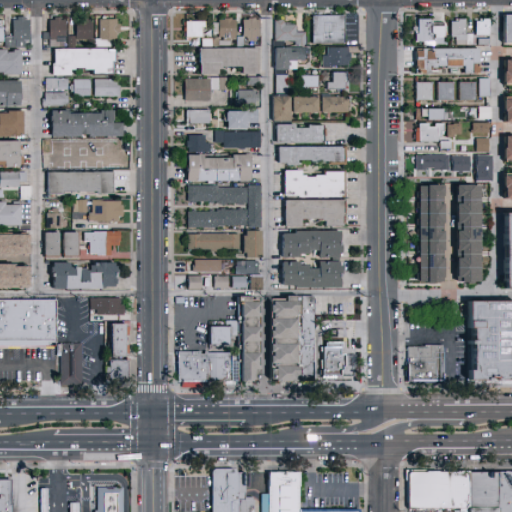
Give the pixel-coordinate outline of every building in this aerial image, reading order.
[(511,41),(511,13),(499,14),(500,41),(511,41)] [(311,41),(341,42),(342,14),(311,14),(311,41)] [(26,16),(9,16),(9,37),(7,37),(6,46),(25,47),(26,16)] [(63,17),(46,17),(46,30),(41,30),(41,41),(62,42),(63,17)] [(115,17),(96,18),(97,38),(116,38),(115,17)] [(257,35),(258,17),(241,17),(240,35),(257,35)] [(429,17),(415,18),(415,38),(441,38),(441,24),(429,24),(429,17)] [(90,38),(90,18),(73,18),(73,38),(90,38)] [(293,40),(293,44),(303,45),(303,31),(294,30),(294,23),(282,23),(282,18),(272,18),(272,39),(293,40)] [(448,36),(454,36),(454,42),(464,42),(464,19),(448,18),(448,36)] [(473,34),(487,34),(487,18),(473,19),(473,34)] [(183,20),(183,36),(201,36),(201,20),(183,20)] [(302,46),(271,45),(271,68),(293,68),(293,59),(302,59),(302,46)] [(255,46),(196,47),(196,73),(216,73),(216,65),(238,65),(238,73),(255,72),(255,46)] [(347,46),(323,46),(322,66),(347,67),(347,46)] [(49,48),(49,71),(88,70),(88,72),(110,72),(110,47),(49,48)] [(476,72),(477,48),(413,47),(413,70),(427,71),(427,65),(461,65),(461,72),(476,72)] [(0,48),(0,71),(17,71),(17,48),(0,48)] [(511,58),(500,59),(500,81),(511,81),(511,58)] [(325,87),(345,88),(346,71),(331,71),(331,81),(326,81),(325,87)] [(316,86),(315,74),(298,74),(299,86),(316,86)] [(65,77),(43,77),(44,89),(65,89),(65,77)] [(208,78),(182,77),(181,99),(207,99),(208,78)] [(87,95),(87,78),(71,78),(70,94),(87,95)] [(92,95),(116,95),(116,78),(92,78),(92,95)] [(477,96),(488,96),(488,78),(477,78),(477,96)] [(16,79),(0,79),(0,103),(16,103),(16,79)] [(430,99),(430,81),(414,81),(414,99),(430,99)] [(452,81),(436,81),(436,99),(452,99),(452,81)] [(474,81),(458,81),(457,98),(474,99),(474,81)] [(234,89),(234,103),(257,104),(257,89),(234,89)] [(65,91),(42,91),(41,104),(64,105),(65,91)] [(270,95),(269,120),(287,120),(288,95),(270,95)] [(320,111),(346,112),(346,96),(320,95),(320,111)] [(318,96),(292,96),(292,111),(317,112),(318,96)] [(511,97),(499,98),(500,123),(511,122),(511,97)] [(242,122),(255,122),(255,108),(243,107),(242,122)] [(439,118),(439,108),(417,107),(417,117),(439,118)] [(206,122),(206,108),(183,109),(183,122),(206,122)] [(0,135),(19,135),(20,110),(0,109),(0,135)] [(46,135),(119,135),(118,121),(109,122),(109,110),(46,111),(46,135)] [(242,110),(222,110),(222,127),(241,127),(242,110)] [(487,135),(487,122),(470,122),(470,134),(487,135)] [(441,139),(441,123),(417,123),(416,139),(441,139)] [(272,125),(273,142),(320,141),(319,124),(272,125)] [(259,146),(259,130),(213,130),(212,145),(259,146)] [(205,151),(205,134),(185,134),(185,151),(205,151)] [(500,158),(511,158),(511,135),(499,135),(500,158)] [(486,151),(487,137),(474,137),(473,150),(486,151)] [(0,139),(0,164),(16,165),(16,139),(0,139)] [(92,162),(117,162),(117,139),(86,139),(87,154),(92,154),(92,162)] [(342,161),(342,145),(275,145),(274,163),(294,163),(294,160),(342,161)] [(447,168),(447,153),(413,154),(414,169),(447,168)] [(182,179),(246,180),(246,155),(183,154),(182,179)] [(450,154),(450,171),(468,170),(468,154),(450,154)] [(489,154),(473,154),(473,180),(489,180),(489,154)] [(280,196),(340,196),(339,172),(299,173),(299,169),(280,169),(280,196)] [(16,171),(0,170),(0,185),(16,186),(16,171)] [(44,171),(45,192),(109,191),(109,171),(44,171)] [(511,173),(500,173),(500,199),(511,199),(511,173)] [(416,282),(438,282),(438,223),(439,223),(438,183),(414,183),(416,282)] [(245,186),(185,184),(185,200),(244,202),(245,186)] [(259,226),(259,184),(246,184),(245,226),(259,226)] [(477,184),(451,184),(451,229),(451,281),(477,281),(477,184)] [(339,225),(340,199),(281,198),(281,225),(297,225),(297,218),(321,218),(320,225),(339,225)] [(119,200),(88,199),(88,219),(119,220),(119,200)] [(16,201),(0,201),(0,223),(17,223),(16,201)] [(185,225),(245,225),(245,209),(185,209),(185,225)] [(511,290),(503,291),(502,211),(511,211),(511,290)] [(59,212),(43,213),(44,226),(59,226),(59,212)] [(259,230),(241,229),(240,256),(259,256),(259,230)] [(80,241),(86,241),(86,254),(108,254),(108,244),(116,244),(116,231),(81,230),(80,241)] [(337,230),(278,230),(278,253),(314,253),(314,256),(337,256),(337,230)] [(55,255),(55,231),(41,231),(40,255),(55,255)] [(74,231),(59,231),(59,255),(74,255),(74,231)] [(23,233),(0,232),(0,254),(23,255),(23,233)] [(237,249),(237,232),(185,232),(186,249),(237,249)] [(218,259),(189,258),(189,270),(218,270),(218,259)] [(255,259),(233,260),(233,273),(256,272),(255,259)] [(278,286),(337,285),(337,261),(315,261),(315,266),(297,266),(297,260),(278,260),(278,286)] [(49,287),(113,287),(113,263),(85,263),(85,266),(67,266),(67,262),(49,262),(49,287)] [(0,285),(22,286),(23,264),(0,263),(0,285)] [(258,289),(259,274),(246,273),(245,289),(258,289)] [(199,288),(199,275),(185,275),(185,288),(199,288)] [(212,287),(226,288),(226,275),(212,275),(212,287)] [(230,287),(244,288),(244,275),(230,275),(230,287)] [(310,294),(279,295),(279,299),(266,300),(266,362),(270,362),(270,380),(290,380),(290,377),(310,377),(310,294)] [(254,300),(245,300),(244,295),(234,295),(235,316),(254,315),(254,300)] [(88,313),(120,312),(119,296),(87,297),(88,313)] [(56,337),(56,348),(33,348),(0,348),(0,299),(33,300),(56,300),(56,337)] [(511,380),(469,380),(470,336),(469,303),(511,302),(511,380)] [(254,339),(254,316),(234,317),(235,340),(254,339)] [(128,361),(108,359),(109,336),(109,324),(127,324),(127,336),(128,361)] [(215,347),(210,347),(210,336),(209,327),(215,327),(230,327),(230,335),(230,347),(215,347)] [(207,355),(206,383),(177,383),(177,346),(193,345),(193,339),(203,339),(203,344),(207,344),(207,355)] [(234,341),(235,380),(254,380),(254,340),(234,341)] [(320,370),(321,370),(321,376),(321,378),(328,378),(328,381),(338,381),(338,377),(343,377),(342,370),(345,367),(345,354),(342,354),(342,342),(324,342),(324,347),(320,347),(320,370)] [(84,343),(84,386),(61,386),(61,344),(84,343)] [(444,384),(408,384),(407,347),(444,347),(444,384)] [(231,354),(232,384),(215,384),(206,383),(207,355),(215,354),(231,354)] [(128,361),(129,381),(109,380),(109,362),(128,361)] [(203,511),(229,511),(229,471),(226,468),(224,467),(206,467),(203,468),(203,511)] [(254,511),(229,511),(229,471),(240,473),(244,473),(245,500),(254,500),(254,511)] [(268,511),(268,472),(298,472),(298,511),(268,511)] [(469,473),(469,511),(408,511),(408,472),(469,473)] [(499,473),(498,511),(469,511),(469,473),(499,473)] [(498,511),(499,473),(511,473),(511,511),(498,511)] [(0,511),(0,480),(13,480),(13,511),(0,511)] [(99,488),(124,488),(124,511),(96,511),(99,511),(99,488)]
